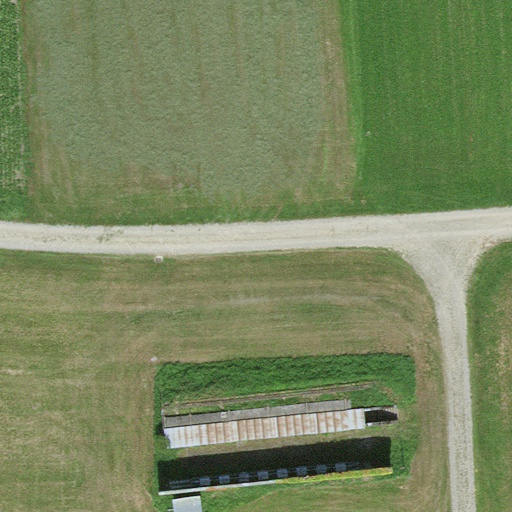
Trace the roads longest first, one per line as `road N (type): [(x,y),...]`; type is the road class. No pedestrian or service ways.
road 1 (track): [(0,249),(511,224)]
road 2 (track): [(446,227),(465,511)]
